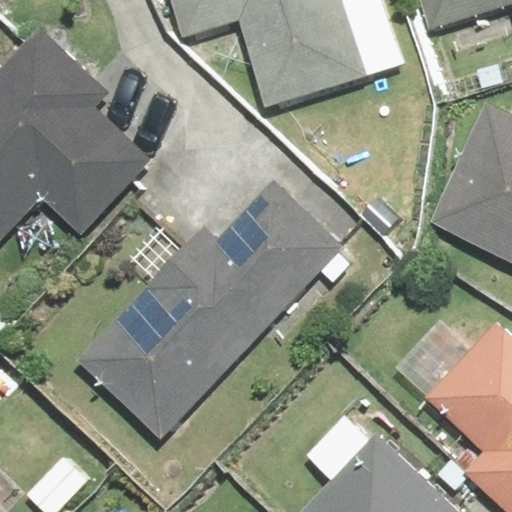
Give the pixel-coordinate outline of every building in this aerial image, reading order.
[(375,85),(352,0),(172,0),(185,48),(245,32),(266,113),(375,85)] [(511,0),(419,0),(431,42),(511,18),(511,0)] [(39,50),(0,90),(0,265),(48,215),(83,249),(162,166),(39,50)] [(511,118),(490,108),(430,232),(511,272),(511,118)] [(265,175),(74,376),(161,457),(351,256),(265,175)] [(449,318),(394,376),(480,458),(464,475),(503,511),(511,511),(511,318),(483,349),(449,318)] [(459,511),(380,438),(310,511),(459,511)] [(76,511),(106,482),(78,454),(40,493),(60,511),(76,511)]
